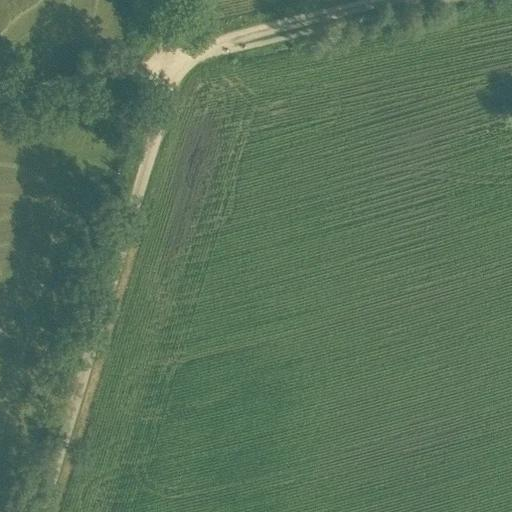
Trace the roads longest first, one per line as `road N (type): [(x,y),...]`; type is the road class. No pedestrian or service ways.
road 1 (unclassified): [(41,511),(162,106),(165,0)]
road 2 (track): [(389,0),(0,93)]
